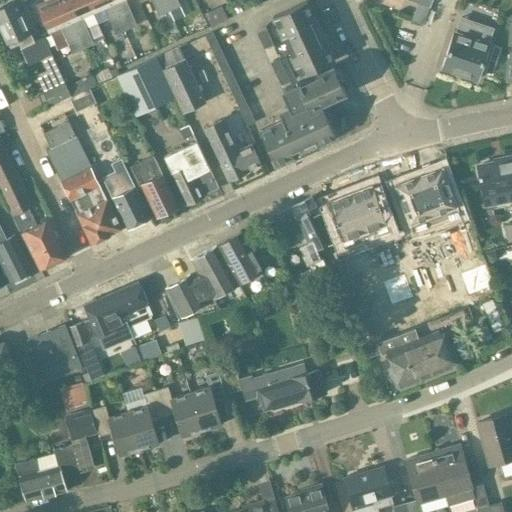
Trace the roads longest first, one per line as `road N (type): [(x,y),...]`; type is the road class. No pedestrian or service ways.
road 1 (residential): [(511,362),(276,449),(20,511)]
road 2 (residential): [(93,273),(401,142)]
road 3 (residential): [(93,273),(0,80)]
road 4 (residential): [(401,142),(337,0)]
